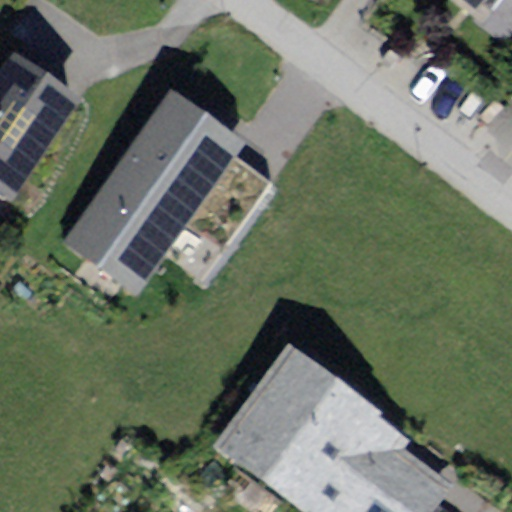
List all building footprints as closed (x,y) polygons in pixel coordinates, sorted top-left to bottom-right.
[(511,0),(447,0),(465,12),(470,5),(511,33),(511,0)] [(0,176),(13,185),(65,100),(6,64),(0,73),(0,176)] [(223,251),(272,182),(234,155),(244,142),(173,91),(66,241),(137,291),(147,279),(185,224),(223,251)] [(322,511),(346,511),(397,445),(290,367),(233,444),(322,511)] [(358,511),(381,511),(367,501),(358,511)]
